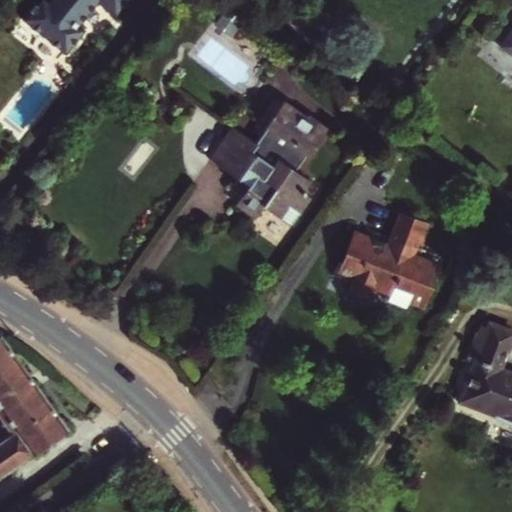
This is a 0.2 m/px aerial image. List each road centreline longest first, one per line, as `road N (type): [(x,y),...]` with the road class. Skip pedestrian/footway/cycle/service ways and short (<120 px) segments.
road 1 (primary): [(0,297),(147,406),(234,511)]
road 2 (unknown): [(181,442),(349,219)]
